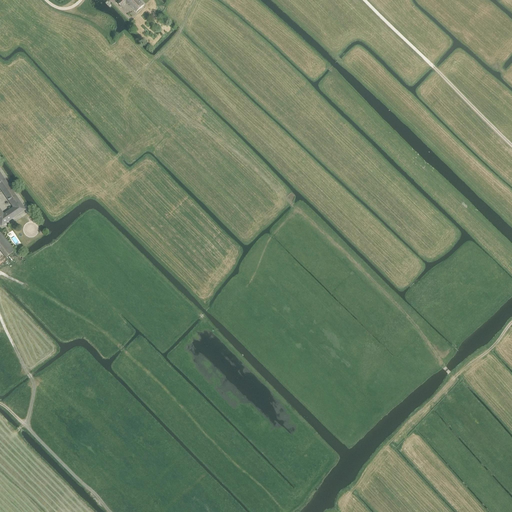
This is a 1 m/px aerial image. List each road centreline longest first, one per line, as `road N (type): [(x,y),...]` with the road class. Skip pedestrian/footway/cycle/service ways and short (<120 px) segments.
road 1 (track): [(453,378),(397,305),(316,225),(147,86),(95,22),(59,8)]
road 2 (track): [(334,511),(388,445),(511,323)]
road 3 (track): [(511,144),(365,0)]
road 4 (track): [(0,404),(109,511)]
